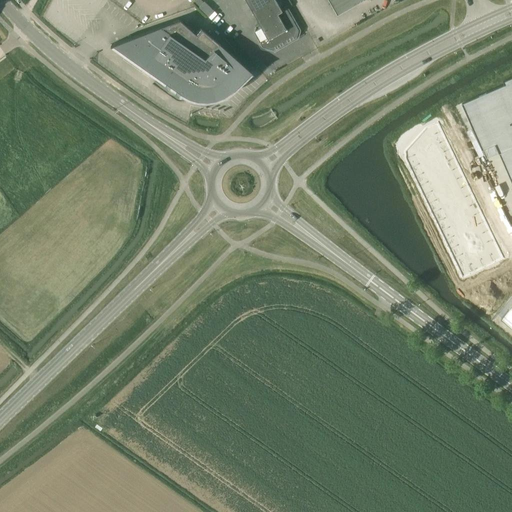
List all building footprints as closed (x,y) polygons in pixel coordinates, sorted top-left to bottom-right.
[(263,48),(274,51),(297,37),(299,31),(287,9),(283,11),(276,0),(246,0),(260,24),(256,26),(254,33),(263,48)] [(329,0),(338,15),(364,0),(329,0)] [(111,45),(179,93),(183,95),(186,96),(189,98),(193,99),(196,100),(200,100),(203,100),(207,100),(211,100),(214,99),(218,98),(221,96),(224,95),(227,93),(230,91),(250,71),(200,28),(195,34),(179,20),(111,45)] [(505,84),(462,103),(475,130),(483,149),(496,143),(511,179),(511,77),(504,81),(505,84)] [(405,139),(400,152),(461,280),(502,260),(437,124),(418,133),(417,131),(405,139)] [(511,304),(501,318),(511,327),(511,304)]
